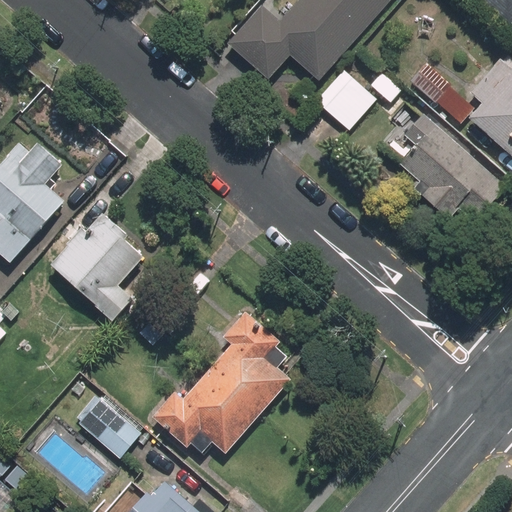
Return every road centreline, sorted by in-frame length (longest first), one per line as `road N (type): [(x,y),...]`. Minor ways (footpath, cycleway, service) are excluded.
road 1 (residential): [(496,392),(49,0)]
road 2 (residential): [(496,392),(389,511)]
